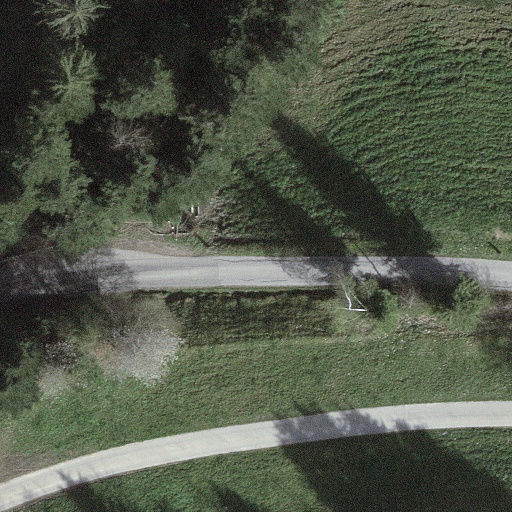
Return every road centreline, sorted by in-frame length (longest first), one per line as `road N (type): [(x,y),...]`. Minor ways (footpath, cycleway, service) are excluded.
road 1 (track): [(0,500),(61,476),(264,433),(511,415)]
road 2 (track): [(0,289),(179,273),(511,276)]
